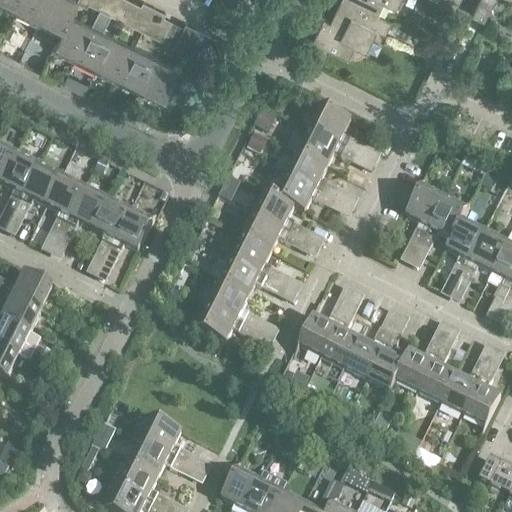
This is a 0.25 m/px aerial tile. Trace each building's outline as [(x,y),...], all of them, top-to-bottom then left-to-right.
[(24,0),(0,0),(0,1),(19,11),(24,0)] [(51,0),(24,0),(19,11),(40,21),(51,0)] [(78,0),(77,0),(51,0),(40,21),(61,32),(78,0)] [(79,0),(78,0),(61,32),(54,46),(76,57),(92,25),(72,15),(79,1),(79,0)] [(104,0),(89,0),(88,3),(101,9),(104,0)] [(104,0),(101,9),(112,14),(119,0),(104,0)] [(132,0),(119,0),(112,14),(131,24),(141,4),(132,0)] [(393,22),(349,0),(341,0),(331,21),(325,18),(313,41),(349,59),(356,45),(368,50),(378,29),(387,33),(393,22)] [(349,0),(393,22),(393,21),(379,14),(386,1),(397,6),(400,0),(349,0)] [(511,0),(480,0),(473,14),(484,20),(488,13),(493,11),(492,6),(494,0),(511,0)] [(155,7),(143,1),(141,4),(131,24),(143,30),(155,7)] [(453,11),(437,3),(432,12),(449,20),(453,11)] [(155,7),(143,30),(155,36),(164,17),(166,13),(155,7)] [(185,28),(164,17),(155,36),(154,37),(174,48),(185,28)] [(179,69),(156,58),(140,90),(162,101),(167,91),(186,100),(216,39),(186,24),(185,28),(174,48),(191,56),(182,73),(178,70),(179,69)] [(114,36),(92,25),(76,57),(97,68),(114,36)] [(135,47),(114,36),(97,68),(119,79),(135,47)] [(156,58),(135,47),(119,79),(140,90),(156,58)] [(320,64),(325,53),(316,49),(311,60),(320,64)] [(81,92),(85,84),(67,76),(63,84),(81,92)] [(131,106),(122,101),(117,110),(127,115),(131,106)] [(351,125),(323,111),(311,134),(358,157),(363,147),(344,138),(351,125)] [(269,137),(277,120),(262,112),(253,129),(269,137)] [(358,157),(311,134),(300,156),(328,171),(334,158),(353,167),(358,157)] [(260,159),(268,143),(254,136),(246,152),(260,159)] [(358,157),(353,167),(372,177),(382,157),(363,147),(358,157)] [(17,157),(0,149),(0,186),(1,188),(17,157)] [(328,171),(300,156),(288,179),(335,202),(339,193),(321,184),(328,171)] [(39,169),(17,157),(1,188),(14,194),(6,211),(15,216),(39,169)] [(489,169),(467,158),(462,169),(483,179),(489,169)] [(105,176),(109,170),(99,165),(96,171),(105,176)] [(62,180),(39,169),(15,216),(25,220),(33,203),(47,210),(62,180)] [(494,181),(497,173),(489,169),(486,177),(494,181)] [(122,187),(127,178),(120,175),(116,183),(122,187)] [(335,202),(288,179),(277,201),(305,216),(311,204),(329,213),(335,202)] [(497,185),(485,179),(480,188),(492,194),(497,185)] [(84,192),(62,180),(47,210),(60,217),(51,234),(61,239),(84,192)] [(229,206),(234,195),(224,190),(219,201),(229,206)] [(444,202),(421,190),(407,218),(421,226),(412,243),(421,247),(444,202)] [(107,203),(84,192),(61,239),(70,243),(79,227),(92,233),(107,203)] [(335,202),(329,213),(349,222),(359,202),(339,193),(335,202)] [(266,196),(255,218),(301,242),(306,233),(288,223),(294,211),(305,216),(277,201),(266,196)] [(467,213),(444,202),(421,247),(430,252),(438,235),(452,242),(462,223),(467,213)] [(130,215),(107,203),(92,233),(105,240),(97,257),(106,261),(130,215)] [(0,233),(14,241),(25,220),(15,216),(6,211),(0,222),(0,233)] [(153,226),(130,215),(106,261),(116,266),(124,250),(138,256),(153,226)] [(301,242),(255,218),(243,241),(272,255),(278,243),(296,252),(301,242)] [(44,219),(32,237),(42,244),(54,226),(44,219)] [(484,234),(462,223),(452,242),(448,251),(460,258),(451,276),(461,281),(484,234)] [(301,242),(296,252),(315,262),(325,242),(306,233),(301,242)] [(61,263),(70,243),(61,239),(51,234),(42,254),(61,263)] [(507,246),(484,234),(461,281),(471,286),(480,268),(492,274),(507,246)] [(272,255),(243,241),(232,263),(279,287),(283,278),(265,269),(272,255)] [(419,275),(430,252),(421,247),(412,243),(401,265),(419,275)] [(511,291),(511,248),(507,246),(492,274),(506,281),(497,299),(506,304),(511,291)] [(105,287),(116,266),(106,261),(97,257),(87,277),(105,287)] [(429,286),(442,292),(453,266),(440,261),(429,286)] [(279,287),(232,263),(221,286),(249,300),(255,289),(273,298),(279,287)] [(52,290),(23,276),(16,289),(0,281),(0,293),(40,314),(52,290)] [(460,307),(471,286),(461,281),(451,276),(441,297),(460,307)] [(279,287),(273,298),(293,308),(303,288),(283,278),(279,287)] [(249,300),(221,286),(209,308),(256,332),(260,322),(242,313),(249,300)] [(346,313),(355,318),(364,301),(345,292),(336,308),(346,313)] [(40,314),(0,293),(0,305),(7,309),(0,322),(29,336),(40,314)] [(505,330),(511,315),(511,307),(506,304),(497,299),(486,321),(505,330)] [(256,332),(209,308),(197,331),(226,346),(233,333),(251,342),(256,332)] [(327,326),(314,319),(299,349),(322,360),(346,313),(336,308),(327,326)] [(346,313),(322,360),(345,372),(360,343),(346,336),(355,318),(346,313)] [(391,336),(401,340),(409,323),(390,314),(382,331),(391,336)] [(29,336),(0,322),(0,350),(18,359),(29,336)] [(256,332),(251,342),(271,352),(281,332),(260,322),(256,332)] [(442,347),(452,352),(460,336),(441,326),(433,343),(442,347)] [(372,349),(360,343),(345,372),(367,383),(391,336),(382,331),(372,349)] [(391,336),(367,383),(390,395),(396,383),(405,366),(391,359),(401,340),(391,336)] [(424,361),(410,354),(405,366),(396,383),(418,395),(442,347),(433,343),(424,361)] [(442,347),(418,395),(441,406),(456,377),(443,370),(452,352),(442,347)] [(487,371),(498,376),(507,359),(487,349),(478,366),(487,371)] [(18,359),(0,350),(0,378),(7,382),(18,359)] [(66,357),(54,352),(49,364),(61,369),(66,357)] [(470,384),(456,377),(441,406),(464,417),(487,371),(478,366),(470,384)] [(290,383),(295,372),(288,368),(283,380),(290,383)] [(487,371),(464,417),(487,429),(502,400),(489,394),(498,376),(487,371)] [(338,408),(336,411),(347,416),(348,413),(338,408)] [(372,434),(384,440),(392,424),(380,418),(372,434)] [(181,436),(152,421),(141,445),(187,468),(192,458),(174,449),(181,436)] [(26,431),(15,426),(11,435),(21,440),(26,431)] [(104,428),(92,451),(104,457),(115,434),(104,428)] [(393,447),(415,458),(421,447),(399,435),(393,447)] [(278,450),(283,438),(279,436),(273,447),(278,450)] [(18,444),(8,439),(3,449),(13,454),(18,444)] [(307,450),(285,439),(278,452),(300,463),(307,450)] [(187,468),(141,445),(129,467),(158,481),(164,468),(183,478),(187,468)] [(82,472),(88,475),(99,455),(92,452),(82,472)] [(435,459),(423,453),(418,462),(430,468),(435,459)] [(211,468),(192,458),(187,468),(183,478),(202,487),(211,468)] [(336,477),(341,467),(331,462),(326,472),(336,477)] [(511,480),(511,473),(490,462),(479,484),(504,497),(511,480)] [(0,490),(10,472),(0,467),(0,490)] [(158,481),(129,467),(118,489),(162,511),(165,511),(169,505),(150,496),(158,481)] [(342,489),(349,474),(346,472),(339,487),(342,489)] [(373,484),(350,473),(343,487),(366,498),(373,484)] [(245,511),(259,485),(236,474),(221,503),(235,509),(233,511),(245,511)] [(274,511),(282,497),(287,487),(264,476),(259,485),(245,511),(274,511)] [(327,511),(329,511),(341,490),(331,485),(319,508),(327,511)] [(395,498),(372,487),(367,496),(390,508),(395,498)] [(162,511),(118,489),(106,511),(162,511)] [(302,511),(304,508),(282,497),(274,511),(302,511)] [(408,511),(410,511),(414,504),(405,500),(401,509),(408,511)]
